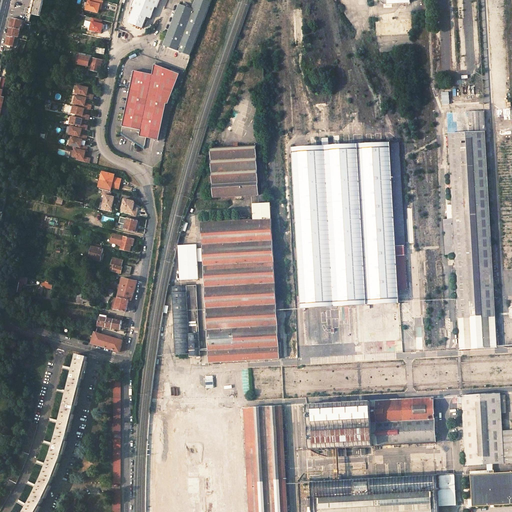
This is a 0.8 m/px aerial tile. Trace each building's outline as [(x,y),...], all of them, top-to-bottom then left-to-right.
[(44,0),(34,0),(32,14),(41,17),(44,0)] [(103,1),(97,0),(88,0),(86,11),(98,14),(99,9),(100,5),(102,6),(103,1)] [(161,0),(134,0),(131,7),(134,9),(128,24),(143,30),(147,19),(151,20),(156,8),(158,9),(161,0)] [(189,56),(211,0),(194,0),(191,9),(178,5),(163,46),(180,53),(178,57),(182,58),(183,56),(186,57),(187,55),(189,56)] [(296,48),(305,48),(304,9),(294,10),(296,48)] [(11,23),(10,27),(20,29),(22,21),(12,18),(11,23)] [(92,23),(90,31),(101,33),(103,26),(101,25),(102,20),(95,19),(94,23),(92,23)] [(410,35),(409,22),(382,23),(382,36),(410,35)] [(14,36),(18,37),(20,29),(10,27),(9,33),(8,37),(13,38),(14,36)] [(15,38),(13,38),(8,37),(6,45),(13,47),(13,46),(15,38)] [(89,68),(99,70),(102,61),(93,59),(92,62),(91,62),(90,65),(89,64),(89,68)] [(151,75),(133,71),(121,127),(120,135),(131,142),(131,145),(134,145),(134,144),(143,150),(146,139),(158,141),(165,104),(167,105),(178,75),(153,65),(151,75)] [(89,89),(78,87),(76,94),(80,95),(80,98),(87,99),(93,101),(94,97),(94,96),(88,94),(89,89)] [(315,105),(327,105),(327,96),(315,96),(315,105)] [(87,99),(80,98),(76,97),(74,105),(78,105),(77,108),(84,110),(91,111),(92,108),(92,106),(85,104),(87,99)] [(84,110),(77,108),(74,107),(72,115),(76,116),(75,118),(82,120),(88,121),(89,118),(90,116),(83,115),(84,110)] [(82,120),(75,118),(71,117),(69,125),(73,126),(73,128),(81,130),(86,131),(87,128),(87,126),(81,125),(82,120)] [(81,130),(73,128),(70,128),(69,135),(72,136),(72,139),(81,141),(85,142),(86,138),(86,137),(80,135),(81,130)] [(485,133),(447,136),(451,205),(454,254),(460,350),(498,348),(485,133)] [(81,141),(72,139),(71,138),(69,146),(73,147),(72,149),(74,150),(84,152),(86,153),(87,148),(80,146),(81,141)] [(294,152),(303,310),(308,310),(318,309),(329,308),(341,307),(351,307),(361,306),(374,305),(382,305),(392,304),(400,304),(401,303),(398,246),(405,246),(400,142),(392,143),(392,147),(384,147),(374,148),(365,148),(352,149),(342,149),(332,150),(319,150),(310,151),(299,151),(294,152)] [(214,199),(257,197),(255,148),(212,150),(213,177),(210,178),(210,186),(213,186),(214,199)] [(84,152),(74,150),(72,157),(76,158),(75,161),(88,164),(89,160),(90,159),(83,157),(84,152)] [(114,175),(102,172),(101,177),(103,177),(102,181),(120,185),(121,180),(115,179),(115,180),(113,180),(114,178),(114,175)] [(118,190),(120,185),(102,181),(101,184),(99,183),(98,188),(99,188),(110,191),(111,188),(111,186),(113,187),(113,188),(118,190)] [(110,193),(103,191),(101,195),(104,196),(102,207),(111,209),(114,198),(110,197),(111,193),(110,193)] [(133,202),(124,200),(121,209),(132,212),(131,215),(135,216),(137,209),(137,208),(133,207),(134,204),(133,202)] [(139,221),(127,218),(127,220),(120,218),(119,224),(126,226),(124,230),(136,233),(139,221)] [(134,244),(135,241),(124,238),(120,250),(130,253),(132,244),(134,244)] [(100,261),(103,250),(101,250),(92,248),(89,259),(100,261)] [(123,262),(112,259),(110,272),(120,274),(122,268),(121,268),(123,262)] [(130,276),(132,268),(126,266),(124,274),(130,276)] [(135,282),(122,279),(118,298),(129,300),(131,301),(136,282),(135,282)] [(198,286),(173,287),(176,356),(192,355),(192,357),(202,357),(198,286)] [(114,291),(106,289),(104,296),(111,297),(113,298),(114,291)] [(83,300),(85,293),(79,291),(77,299),(76,303),(82,304),(83,300)] [(118,298),(118,299),(117,300),(117,303),(114,303),(113,310),(126,312),(129,300),(118,298)] [(114,320),(107,318),(108,315),(101,313),(99,322),(98,326),(120,330),(123,318),(115,317),(114,320)] [(98,334),(95,333),(91,344),(119,353),(122,341),(98,334)] [(35,511),(41,502),(50,484),(58,463),(60,458),(67,436),(69,428),(82,378),(87,357),(77,354),(59,424),(56,435),(50,456),(42,475),(38,485),(33,496),(23,511),(35,511)] [(262,395),(272,395),(271,374),(261,374),(262,395)] [(120,484),(120,379),(112,379),(113,484),(120,484)] [(154,381),(152,409),(162,409),(164,382),(154,381)] [(499,394),(461,396),(465,465),(503,463),(501,431),(499,394)] [(435,442),(432,398),(307,405),(310,449),(323,448),(370,446),(435,442)] [(253,511),(286,511),(281,406),(244,408),(248,491),(253,491),(253,511)] [(0,510),(15,485),(23,468),(28,455),(38,424),(31,422),(22,452),(10,481),(0,496),(0,510)] [(511,430),(501,431),(503,463),(511,462),(511,430)] [(471,505),(511,503),(511,471),(469,473),(471,505)] [(440,475),(442,507),(449,507),(457,506),(455,475),(447,475),(440,475)] [(438,511),(437,476),(372,479),(331,481),(331,476),(328,476),(327,476),(327,481),(312,482),(313,511),(438,511)]
